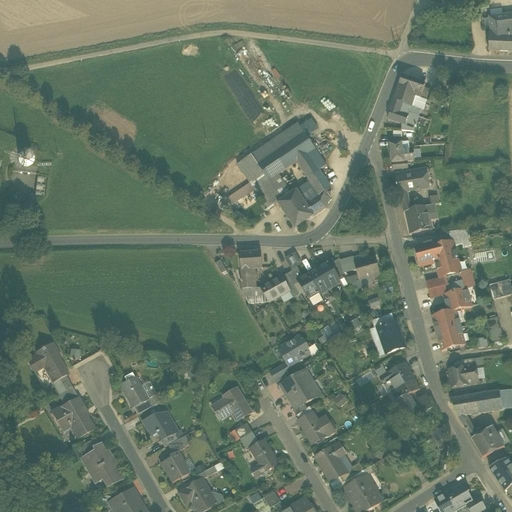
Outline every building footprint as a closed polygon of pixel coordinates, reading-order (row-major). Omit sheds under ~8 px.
[(511,14),(489,18),(490,30),(490,34),(511,35),(511,14)] [(511,52),(511,35),(490,34),(489,52),(511,52)] [(434,86),(447,90),(450,80),(438,76),(434,86)] [(409,114),(412,107),(415,98),(421,99),(425,86),(402,78),(388,120),(402,125),(402,124),(406,125),(409,114)] [(289,111),(298,106),(285,85),(277,90),(289,111)] [(427,101),(421,99),(415,98),(412,107),(421,111),(423,111),(427,101)] [(409,114),(419,117),(421,111),(412,107),(409,114)] [(413,132),(414,132),(419,117),(409,114),(406,125),(402,124),(402,125),(401,131),(402,131),(413,132)] [(298,124),(285,133),(291,144),(305,134),(298,124)] [(251,156),(258,166),(291,144),(285,133),(251,156)] [(280,175),(297,163),(316,150),(305,134),(291,144),(258,166),(269,182),(280,175)] [(392,163),(404,162),(403,151),(402,143),(390,145),(392,163)] [(327,166),(316,150),(297,163),(311,184),(311,185),(331,190),(319,171),(327,166)] [(414,150),(410,150),(403,151),(404,162),(407,162),(414,161),(414,150)] [(18,157),(17,160),(18,163),(20,165),(22,166),(24,167),(27,168),(29,167),(31,166),(33,164),(34,161),(34,158),(34,156),(32,154),(30,152),(28,151),(25,151),(23,152),(20,153),(19,155),(18,157)] [(282,201),(269,182),(258,166),(251,156),(237,166),(250,184),(269,211),(278,205),(278,204),(282,201)] [(392,163),(393,171),(395,170),(408,169),(407,162),(404,162),(392,163)] [(38,171),(38,169),(13,167),(12,173),(37,175),(38,171)] [(395,175),(399,194),(407,192),(430,189),(427,171),(395,175)] [(282,201),(293,194),(280,175),(269,182),(282,201)] [(45,179),(37,178),(35,196),(43,197),(45,179)] [(311,184),(298,193),(307,207),(322,196),(330,200),(331,190),(311,185),(311,184)] [(296,230),(314,217),(307,207),(298,193),(297,191),(293,194),(282,201),(278,204),(278,205),(296,230)] [(399,194),(401,202),(409,200),(407,192),(399,194)] [(322,196),(307,207),(314,217),(326,209),(330,200),(322,196)] [(410,207),(409,200),(401,202),(403,209),(410,207)] [(435,205),(427,207),(430,221),(439,219),(435,205)] [(405,213),(410,235),(432,229),(430,221),(427,207),(411,211),(403,212),(404,213),(405,213)] [(462,245),(463,249),(471,247),(469,238),(469,233),(468,233),(468,232),(449,234),(451,243),(452,243),(453,247),(462,245)] [(436,263),(440,279),(445,278),(460,273),(453,247),(452,243),(451,243),(435,248),(434,244),(416,249),(421,267),(436,263)] [(240,254),(241,271),(254,270),(263,270),(261,253),(240,254)] [(354,258),(340,262),(343,274),(356,270),(354,264),(355,264),(354,258)] [(356,270),(359,282),(360,282),(369,279),(380,276),(376,258),(355,264),(354,264),(356,270)] [(344,277),(343,274),(340,262),(340,260),(330,266),(339,280),(344,277)] [(216,264),(221,275),(227,272),(221,261),(216,264)] [(328,263),(318,269),(330,290),(341,284),(339,280),(330,266),(328,263)] [(292,271),(293,272),(298,281),(303,278),(297,267),(292,271)] [(318,269),(308,275),(320,296),(330,290),(318,269)] [(243,290),(246,298),(257,297),(254,270),(241,271),(243,290)] [(465,286),(465,288),(473,286),(469,271),(461,273),(464,286),(465,286)] [(293,272),(287,275),(294,287),(299,284),(298,281),(293,272)] [(445,278),(448,290),(464,286),(461,273),(460,273),(445,278)] [(299,296),(294,287),(287,275),(281,279),(282,279),(289,292),(293,299),(299,296)] [(310,302),(320,296),(308,275),(303,278),(298,281),(299,284),(310,302)] [(445,278),(440,279),(427,282),(433,301),(444,297),(450,296),(448,290),(445,278)] [(262,290),(270,303),(289,292),(282,279),(262,290)] [(371,286),(369,279),(360,282),(361,288),(371,286)] [(489,286),(493,301),(511,296),(511,291),(509,281),(489,286)] [(465,286),(464,286),(448,290),(450,296),(466,292),(465,288),(465,286)] [(444,297),(449,313),(456,311),(471,307),(466,292),(450,296),(444,297)] [(262,296),(257,297),(246,298),(248,305),(263,303),(262,296)] [(379,299),(369,301),(370,308),(380,306),(379,299)] [(465,346),(456,311),(449,313),(433,317),(442,352),(465,346)] [(375,321),(378,329),(395,324),(392,315),(375,321)] [(486,322),(492,345),(504,342),(498,318),(486,322)] [(378,349),(380,356),(386,354),(386,355),(405,348),(396,323),(395,324),(378,329),(378,330),(372,332),(375,339),(380,337),(383,347),(378,349)] [(289,367),(289,368),(310,356),(306,350),(309,349),(305,342),(303,344),(299,339),(282,349),(285,353),(281,355),(287,364),(289,367)] [(476,340),(477,349),(488,348),(487,341),(484,341),(484,339),(476,340)] [(43,370),(52,386),(66,378),(67,378),(56,358),(59,356),(53,345),(35,355),(36,357),(26,362),(34,376),(43,370)] [(71,350),(69,358),(78,360),(80,352),(71,350)] [(474,368),(475,368),(476,370),(483,369),(484,368),(482,359),(472,360),(474,368)] [(455,363),(456,371),(474,368),(472,360),(455,363)] [(289,367),(287,364),(270,374),(272,377),(285,369),(289,367)] [(392,382),(397,390),(414,381),(405,364),(388,374),(392,382)] [(450,372),(452,388),(478,384),(477,380),(476,370),(475,368),(474,368),(456,371),(450,372)] [(272,377),(275,383),(286,377),(289,375),(285,369),(272,377)] [(476,370),(477,380),(485,379),(483,369),(476,370)] [(295,410),(296,411),(304,405),(320,396),(305,372),(289,382),(281,387),(295,410)] [(380,379),(384,386),(392,382),(388,374),(380,379)] [(289,382),(286,377),(275,383),(279,389),(281,387),(289,382)] [(52,386),(58,397),(72,389),(66,378),(52,386)] [(120,387),(132,410),(148,401),(136,379),(120,387)] [(415,381),(414,381),(397,390),(392,393),(397,403),(398,402),(405,415),(415,408),(408,397),(420,390),(415,381)] [(78,400),(72,389),(58,397),(62,403),(64,402),(67,406),(78,400)] [(234,414),(239,422),(252,414),(238,390),(224,398),(225,400),(217,405),(221,412),(217,415),(221,422),(234,414)] [(511,405),(509,391),(499,392),(502,411),(511,409),(511,405)] [(450,400),(458,418),(467,417),(503,411),(502,411),(499,392),(450,400)] [(334,401),(339,408),(347,401),(342,395),(334,401)] [(423,412),(433,408),(428,396),(418,400),(423,412)] [(62,434),(75,426),(76,426),(74,423),(84,418),(83,418),(80,412),(84,410),(78,400),(67,406),(64,408),(51,415),(62,434)] [(132,410),(136,417),(152,408),(148,401),(132,410)] [(213,408),(217,415),(221,412),(217,405),(213,408)] [(296,417),(297,417),(308,411),(304,405),(296,411),(295,410),(293,412),(296,417)] [(310,416),(308,411),(297,417),(300,422),(310,416)] [(164,413),(159,416),(163,423),(169,420),(164,413)] [(298,423),(312,446),(335,433),(329,424),(322,428),(318,423),(313,414),(310,416),(300,422),(298,423)] [(160,443),(173,436),(177,434),(169,420),(163,423),(159,416),(144,424),(151,438),(156,435),(156,436),(158,435),(161,442),(160,443)] [(85,417),(83,418),(84,418),(74,423),(76,426),(75,426),(82,439),(94,432),(85,417)] [(470,423),(467,417),(458,418),(464,427),(470,423)] [(326,418),(318,423),(322,428),(329,424),(326,418)] [(470,423),(464,427),(468,434),(474,430),(470,423)] [(235,432),(241,442),(253,434),(247,425),(235,432)] [(493,428),(478,436),(471,440),(483,459),(505,448),(504,446),(496,434),(493,428)] [(468,434),(471,440),(478,436),(474,430),(468,434)] [(502,430),(496,434),(504,446),(510,443),(502,430)] [(241,442),(248,453),(251,451),(259,446),(253,435),(241,442)] [(164,450),(167,448),(177,442),(173,436),(160,443),(164,450)] [(77,451),(82,461),(86,460),(84,456),(92,452),(92,451),(98,447),(95,441),(77,451)] [(180,441),(177,442),(167,448),(172,457),(177,454),(178,454),(186,450),(180,441)] [(252,473),(256,481),(279,467),(265,443),(259,446),(251,451),(261,468),(252,473)] [(339,445),(332,449),(339,460),(346,456),(339,445)] [(101,480),(108,491),(124,482),(114,465),(111,466),(100,446),(98,447),(92,451),(92,452),(84,456),(86,460),(89,465),(87,466),(96,483),(101,480)] [(347,474),(339,460),(332,449),(315,459),(319,466),(320,466),(323,469),(324,472),(323,473),(331,485),(340,479),(348,474),(347,474)] [(160,466),(171,487),(190,476),(178,454),(177,454),(172,457),(169,459),(170,461),(160,466)] [(498,482),(506,493),(508,491),(511,487),(511,466),(507,460),(489,469),(498,482)] [(355,477),(364,472),(360,466),(351,471),(355,477)] [(195,480),(198,486),(203,482),(219,474),(216,469),(195,480)] [(348,474),(340,479),(343,484),(355,477),(351,471),(347,474),(348,474)] [(355,477),(343,484),(346,489),(367,477),(364,472),(355,477)] [(344,491),(356,511),(368,511),(383,504),(367,477),(346,489),(344,491)] [(334,490),(343,484),(340,479),(331,485),(334,490)] [(193,505),(197,511),(211,511),(218,508),(203,482),(198,486),(177,497),(185,510),(193,505)] [(344,491),(346,489),(343,484),(334,490),(337,495),(344,491)] [(462,486),(446,495),(456,511),(467,505),(471,502),(466,493),(467,493),(467,490),(466,488),(464,488),(463,488),(462,486)] [(100,503),(104,511),(110,508),(109,506),(119,500),(115,494),(100,503)] [(138,508),(138,507),(131,494),(129,495),(132,501),(135,507),(137,506),(138,508)] [(140,511),(138,507),(138,508),(137,506),(135,507),(132,501),(129,495),(119,500),(109,506),(110,508),(111,511),(140,511)] [(250,498),(253,505),(262,501),(259,495),(250,498)] [(275,495),(265,501),(271,511),(281,505),(275,495)] [(456,511),(446,495),(435,501),(440,511),(456,511)] [(470,511),(479,511),(485,509),(478,497),(471,502),(467,505),(470,511)] [(270,511),(271,511),(265,501),(254,507),(257,511),(270,511)] [(313,511),(307,501),(294,509),(295,511),(313,511)]
